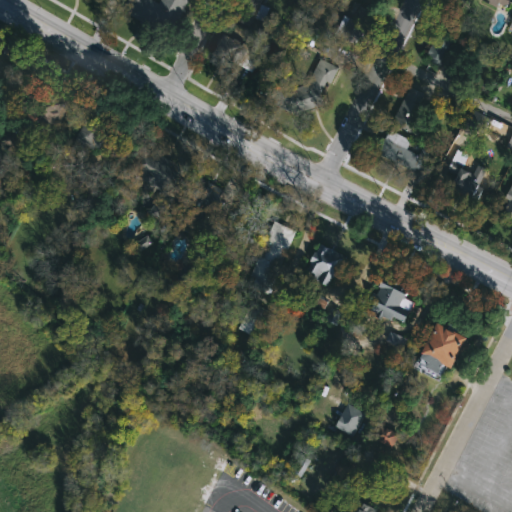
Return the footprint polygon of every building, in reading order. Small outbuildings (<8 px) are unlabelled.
[(148,0),(148,1),(160,5),(161,0),(185,0),(175,30),(124,12),(128,0),(148,0)] [(508,0),(504,8),(487,0),(508,0)] [(249,19),(237,21),(235,3),(247,2),(249,19)] [(355,47),(339,37),(354,12),(370,22),(355,47)] [(239,64),(212,55),(218,35),(246,44),(239,64)] [(442,69),(424,60),(436,36),(453,44),(442,69)] [(0,85),(0,55),(14,65),(0,85)] [(276,82),(302,93),(317,59),(336,67),(314,118),(269,98),(276,82)] [(429,97),(412,133),(392,123),(409,87),(429,97)] [(97,152),(79,142),(92,118),(110,129),(97,152)] [(422,175),(376,154),(386,131),(411,141),(406,150),(418,156),(422,148),(431,153),(422,175)] [(127,175),(145,144),(187,169),(169,200),(127,175)] [(471,174),(477,164),(488,171),(472,199),(449,187),(459,168),(471,174)] [(179,212),(195,177),(223,190),(207,225),(179,212)] [(511,216),(500,211),(511,184),(511,216)] [(294,230),(270,296),(247,288),(270,222),(294,230)] [(328,286),(303,277),(315,247),(352,261),(342,286),(330,281),(328,286)] [(415,300),(404,323),(370,306),(381,284),(415,300)] [(448,368),(418,353),(434,323),(463,339),(448,368)] [(341,511),(351,497),(374,511),(341,511)]
